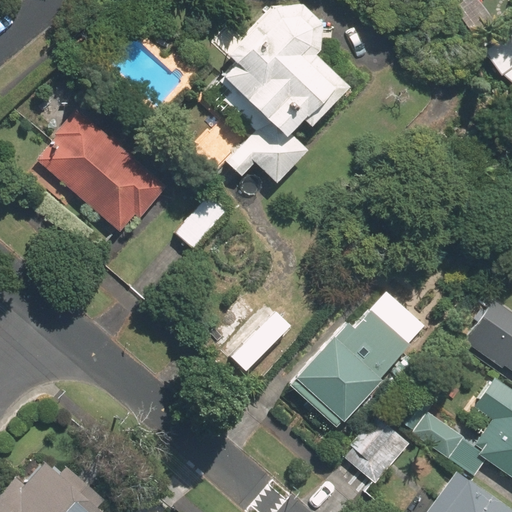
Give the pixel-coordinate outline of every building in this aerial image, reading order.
[(296,4),(266,7),(218,56),(228,65),(214,79),(227,92),(218,100),(250,134),(222,161),(238,178),(249,165),(270,185),(300,152),(280,132),(292,120),(299,128),(340,87),(307,56),(310,51),(314,25),(296,4)] [(511,30),(483,55),(508,85),(511,81),(511,30)] [(73,112),(31,163),(116,232),(130,215),(134,219),(163,185),(73,112)] [(222,212),(205,197),(173,235),(189,250),(222,212)] [(259,308),(237,288),(194,335),(243,380),(291,328),(264,303),(259,308)] [(349,327),(341,320),(283,385),(332,428),(420,330),(379,293),(349,327)] [(511,319),(487,302),(459,342),(511,378),(511,319)] [(425,413),(409,435),(469,478),(482,461),(511,482),(511,396),(486,378),(469,402),(490,418),(470,446),(425,413)] [(404,447),(372,420),(341,457),(373,484),(404,447)] [(20,483),(10,475),(0,486),(0,511),(98,511),(92,507),(102,494),(63,463),(53,476),(36,463),(20,483)] [(504,511),(449,473),(421,511),(504,511)]
